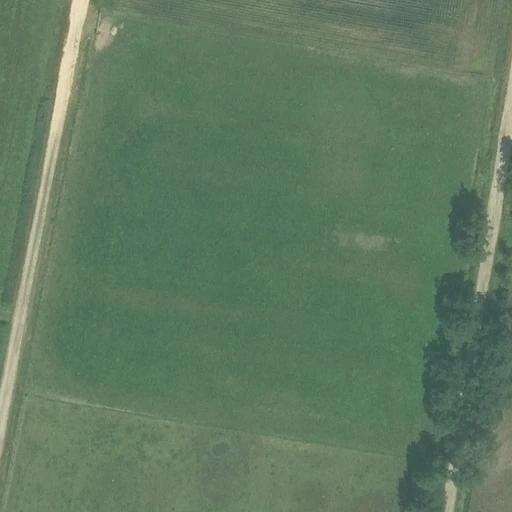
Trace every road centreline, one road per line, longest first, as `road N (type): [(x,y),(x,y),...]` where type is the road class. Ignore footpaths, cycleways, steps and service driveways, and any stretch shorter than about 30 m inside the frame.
road 1 (track): [(446,511),(511,90)]
road 2 (track): [(0,398),(72,0)]
